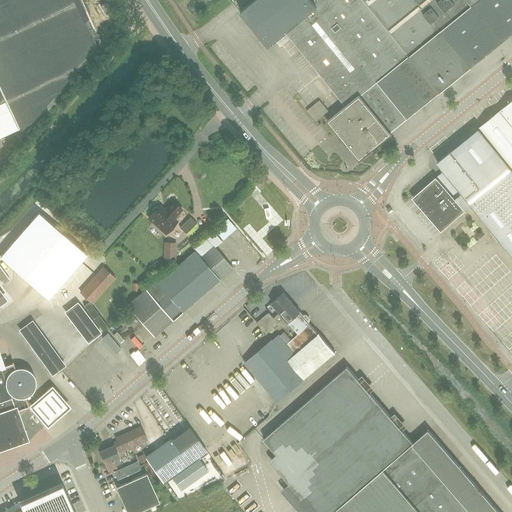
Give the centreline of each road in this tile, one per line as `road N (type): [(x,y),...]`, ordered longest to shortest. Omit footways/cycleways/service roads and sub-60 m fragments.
road 1 (unclassified): [(69,442),(259,279),(317,243)]
road 2 (primary): [(320,207),(192,67),(144,0)]
road 3 (unclassified): [(511,493),(335,290)]
road 4 (primary): [(358,245),(511,404)]
road 5 (unclassified): [(358,208),(401,157),(511,69)]
road 6 (unknown): [(89,425),(3,321)]
